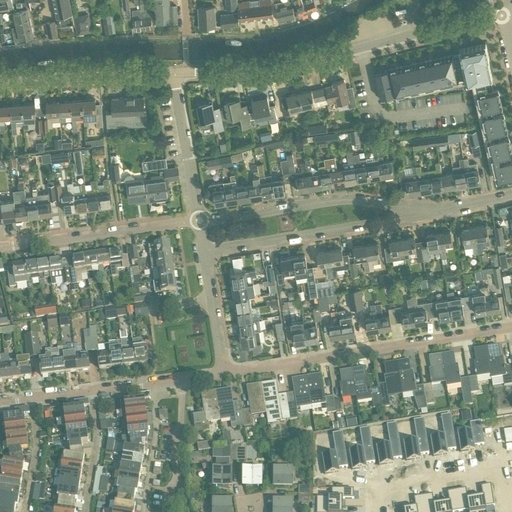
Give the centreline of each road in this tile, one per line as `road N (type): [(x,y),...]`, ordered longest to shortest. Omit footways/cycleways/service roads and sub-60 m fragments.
road 1 (residential): [(181,74),(271,72),(504,13)]
road 2 (residential): [(511,327),(225,371)]
road 3 (residential): [(424,215),(348,198),(200,220)]
road 4 (residential): [(204,253),(424,215)]
road 5 (residential): [(200,220),(0,249)]
road 6 (residential): [(511,502),(505,464),(374,486),(373,511)]
road 7 (unclassified): [(0,84),(181,74)]
road 8 (residential): [(200,220),(181,74)]
road 9 (residential): [(171,511),(185,380)]
road 10 (residential): [(154,384),(156,431),(142,511)]
road 11 (residential): [(86,511),(96,440),(91,390)]
